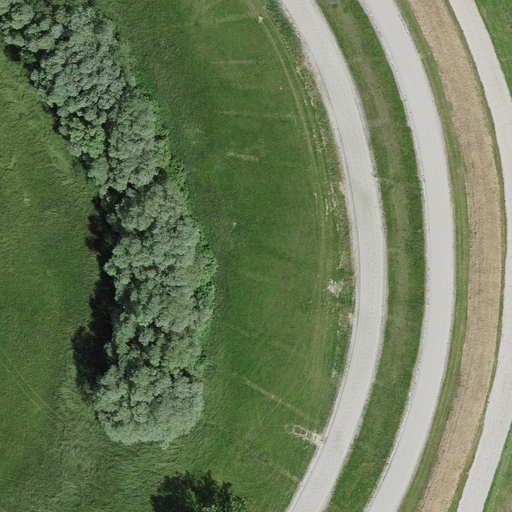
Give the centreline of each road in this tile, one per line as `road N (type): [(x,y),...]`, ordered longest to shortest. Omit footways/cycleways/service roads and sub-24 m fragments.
road 1 (track): [(461,0),(511,158)]
road 2 (track): [(511,383),(467,511)]
